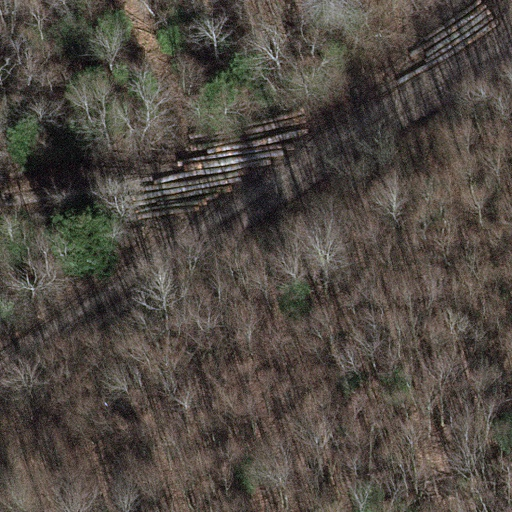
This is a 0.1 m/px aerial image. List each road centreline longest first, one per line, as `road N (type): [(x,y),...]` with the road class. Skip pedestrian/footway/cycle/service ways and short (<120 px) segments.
road 1 (track): [(511,46),(290,171),(0,371)]
road 2 (track): [(290,171),(0,204)]
